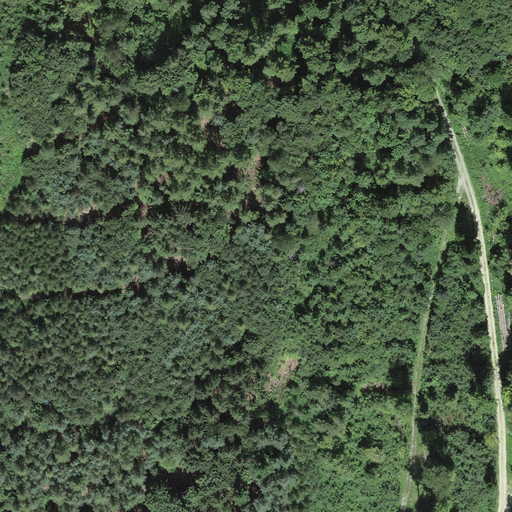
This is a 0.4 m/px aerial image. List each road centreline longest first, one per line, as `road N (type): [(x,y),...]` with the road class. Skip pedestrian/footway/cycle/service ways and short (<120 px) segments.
road 1 (track): [(389,0),(451,125),(479,228),(507,506)]
road 2 (track): [(402,511),(424,329),(462,166)]
